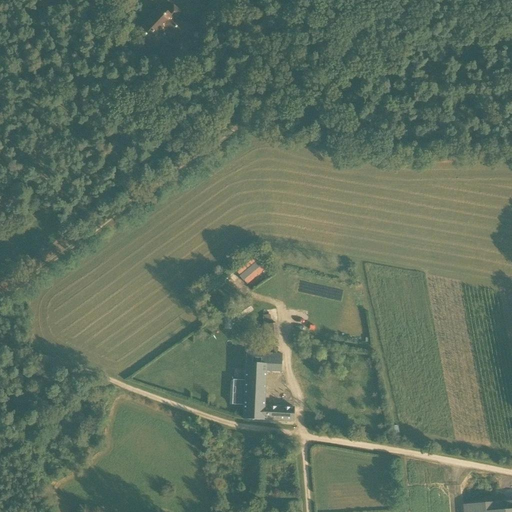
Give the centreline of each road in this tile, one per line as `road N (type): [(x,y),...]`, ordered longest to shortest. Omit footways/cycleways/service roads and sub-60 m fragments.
road 1 (track): [(0,344),(254,434),(305,438)]
road 2 (track): [(254,119),(0,302)]
road 3 (track): [(254,119),(374,63),(511,27)]
road 4 (track): [(511,474),(305,438)]
road 5 (track): [(305,438),(279,281)]
